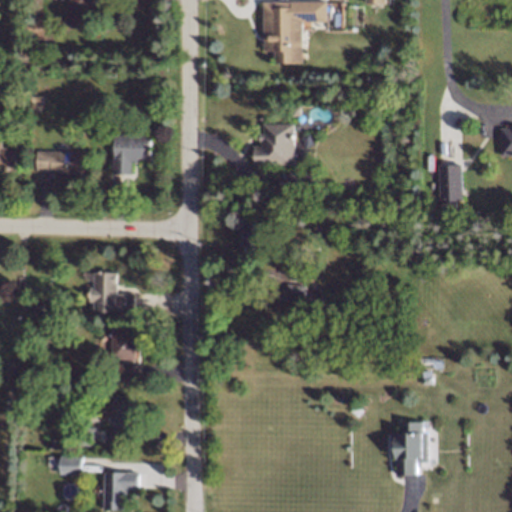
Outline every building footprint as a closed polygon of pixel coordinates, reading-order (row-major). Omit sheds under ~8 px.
[(88,0),(87,7),(86,7),(85,15),(62,11),(63,0),(88,0)] [(265,49),(265,7),(287,7),(287,2),(320,1),(320,19),(295,19),(295,28),(290,28),(290,60),(270,60),(270,48),(265,49)] [(48,40),(48,51),(33,51),(34,40),(48,40)] [(25,103),(26,95),(37,95),(37,103),(25,103)] [(256,120),(285,121),(285,160),(246,160),(246,142),(257,142),(257,136),(261,136),(261,131),(256,131),(256,120)] [(493,123),(511,123),(511,155),(493,155),(493,123)] [(144,129),(144,154),(129,155),(130,167),(112,167),(112,129),(144,129)] [(0,143),(14,143),(13,163),(0,162),(0,143)] [(33,164),(34,146),(78,148),(77,168),(48,167),(48,165),(33,164)] [(458,201),(434,202),(433,165),(457,164),(458,201)] [(282,168),(314,166),(315,186),(283,188),(282,168)] [(242,252),(242,246),(239,246),(239,222),(263,222),(263,246),(251,246),(251,252),(242,252)] [(328,230),(330,225),(339,227),(337,233),(328,230)] [(94,306),(94,292),(90,292),(90,282),(95,281),(95,264),(118,264),(118,289),(134,289),(134,305),(94,306)] [(299,297),(281,295),(283,278),(301,280),(299,297)] [(31,307),(32,300),(40,300),(39,308),(31,307)] [(111,323),(132,323),(132,342),(133,342),(133,355),(112,354),(112,331),(111,331),(111,323)] [(0,374),(0,357),(13,357),(12,374),(0,374)] [(106,361),(133,361),(132,378),(106,378),(106,361)] [(28,368),(37,369),(37,377),(28,377),(28,368)] [(419,369),(427,369),(427,381),(419,381),(419,369)] [(109,433),(110,399),(132,400),(132,434),(109,433)] [(396,420),(417,421),(417,431),(422,432),(421,460),(413,460),(413,473),(395,472),(396,456),(393,456),(393,450),(387,450),(387,441),(386,441),(386,433),(396,433),(396,420)] [(91,446),(71,445),(72,427),(92,427),(91,446)] [(47,449),(47,438),(55,439),(54,449),(47,449)] [(55,476),(56,457),(78,458),(78,476),(55,476)] [(100,510),(101,476),(135,477),(135,495),(124,495),(124,501),(118,501),(118,510),(100,510)]
